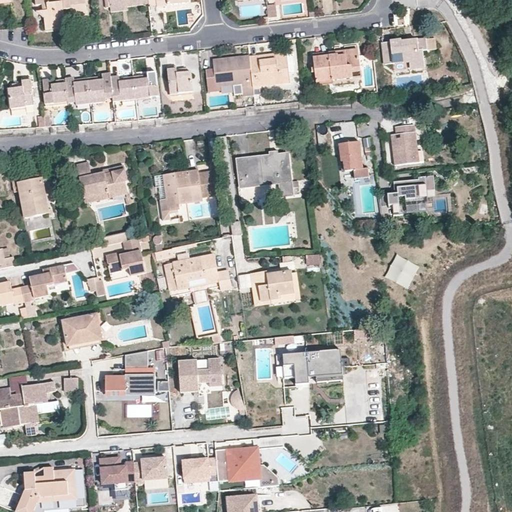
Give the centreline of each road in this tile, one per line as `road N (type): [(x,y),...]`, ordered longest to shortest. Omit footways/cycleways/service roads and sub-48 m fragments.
road 1 (residential): [(0,144),(378,110)]
road 2 (residential): [(214,39),(38,57),(0,46)]
road 3 (residential): [(385,0),(388,17),(214,39)]
